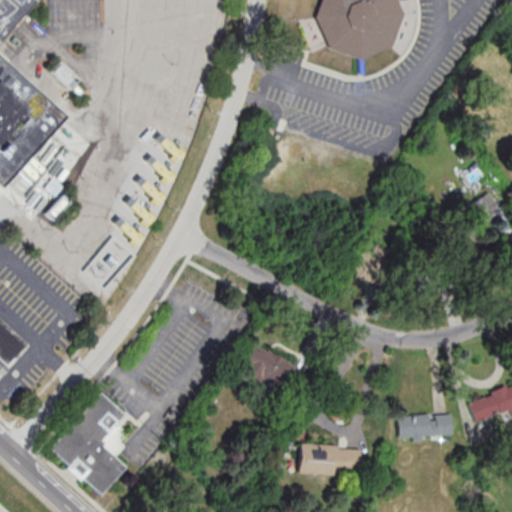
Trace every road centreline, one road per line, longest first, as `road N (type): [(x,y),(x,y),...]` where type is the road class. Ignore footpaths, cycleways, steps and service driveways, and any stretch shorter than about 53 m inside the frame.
road 1 (residential): [(10,453),(135,310),(182,233),(244,73),(256,0)]
road 2 (residential): [(511,307),(461,336),(385,339),(182,233)]
